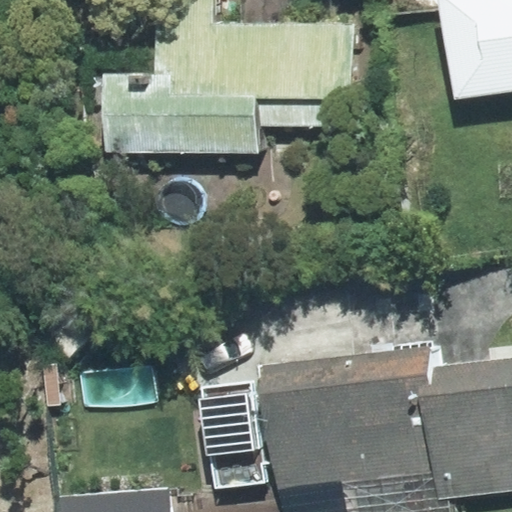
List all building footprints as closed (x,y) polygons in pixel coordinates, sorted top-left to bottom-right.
[(115,148),(264,147),(265,121),(364,121),(363,17),(221,18),(221,0),(163,0),(164,64),(114,65),(115,148)] [(511,0),(442,0),(455,89),(511,80),(511,0)] [(439,371),(437,358),(435,335),(269,355),(270,369),(210,376),(221,478),(281,472),(283,489),(441,472),(429,372),(439,371)] [(429,372),(441,472),(443,492),(511,484),(511,349),(437,358),(439,371),(429,372)] [(150,511),(148,479),(64,485),(66,511),(150,511)]
